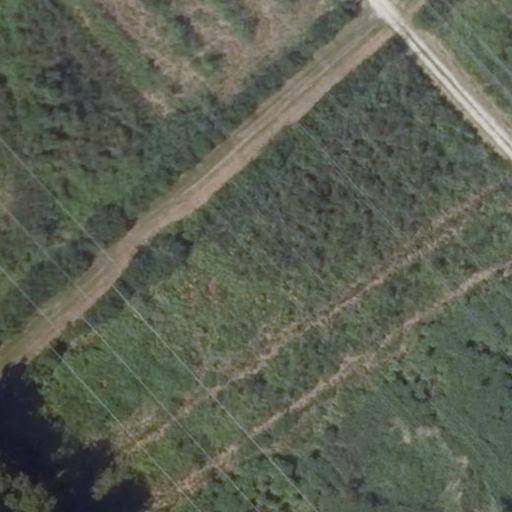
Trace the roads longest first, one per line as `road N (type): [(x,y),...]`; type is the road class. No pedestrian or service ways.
road 1 (track): [(0,365),(412,0)]
road 2 (track): [(379,0),(511,145)]
